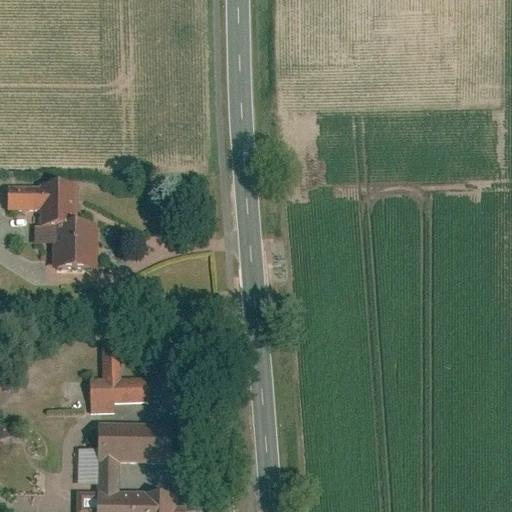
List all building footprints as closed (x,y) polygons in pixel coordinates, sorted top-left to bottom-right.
[(10,187),(9,211),(43,211),(44,187),(10,187)] [(79,187),(44,187),(43,211),(43,227),(59,227),(79,228),(79,187)] [(59,268),(98,269),(98,228),(79,228),(59,227),(59,268)] [(121,350),(104,350),(104,381),(122,381),(121,350)] [(104,381),(94,381),(95,404),(151,402),(150,380),(122,381),(104,381)] [(173,425),(101,425),(101,463),(122,464),(173,464),(173,425)] [(121,494),(122,464),(101,463),(101,494),(121,494)] [(100,511),(146,511),(146,495),(121,494),(101,494),(100,511)] [(188,511),(188,506),(178,506),(178,495),(146,495),(146,511),(188,511)]
